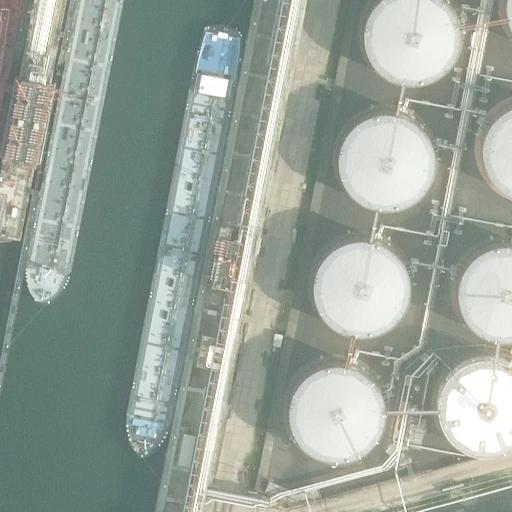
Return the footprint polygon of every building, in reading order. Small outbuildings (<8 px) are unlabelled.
[(458,26),(458,25),(457,14),(453,5),(450,0),(368,0),(365,5),(362,14),(361,25),(362,35),(365,44),(369,53),(375,60),(383,66),(390,70),(398,73),(409,74),(420,73),(428,70),(436,66),(444,60),(449,53),(454,44),(457,36),(458,26)] [(511,0),(502,0),(503,2),(504,11),(507,20),(510,27),(511,29),(511,0)] [(511,93),(504,96),(496,102),(489,109),(483,119),(480,128),(479,136),(479,145),(481,154),(485,164),(490,171),(498,178),(506,183),(511,185),(511,93)] [(437,156),(437,155),(436,145),(433,136),(428,127),(422,119),(414,113),(405,109),(396,107),(385,106),(376,108),(367,111),(358,116),(352,122),(346,130),(342,138),(340,146),(339,155),(340,164),(342,174),(347,182),(353,189),(361,196),(369,201),(379,204),(386,205),(397,204),(407,201),(416,196),(423,190),(428,184),(433,176),(436,166),(437,156)] [(412,283),(412,282),(411,272),(408,261),(403,252),(398,246),(389,239),(380,234),(373,232),(363,231),(352,231),(343,234),(333,239),(326,244),(320,251),(314,261),(311,269),(310,281),(311,292),(314,301),(318,310),(324,317),(330,323),(339,328),(350,332),(358,333),(368,333),(378,330),(387,326),(395,320),(401,313),(408,303),(411,294),(412,283)] [(511,237),(505,237),(494,237),(486,239),(477,243),(470,249),(463,257),(458,266),(455,274),(454,284),(455,293),(457,302),(461,310),(466,318),(473,323),(482,329),(492,333),(501,334),(511,332),(511,237)] [(511,356),(506,353),(497,350),(488,349),(477,350),(468,352),(460,357),(453,362),(447,369),(441,378),(438,387),(437,396),(437,406),(440,415),(444,424),(449,432),(456,438),(466,444),(475,447),(485,448),(495,447),(503,445),(511,440),(511,356)] [(386,407),(386,406),(385,396),(382,386),(376,376),(370,369),(363,363),(353,359),(345,357),(333,356),(324,357),(318,359),(312,362),(305,366),(297,373),(292,380),(288,390),(285,399),(285,407),(286,417),(290,428),(295,436),(301,444),(310,450),(318,454),(327,456),(336,457),(344,456),(354,454),(362,450),(371,443),(377,436),(382,426),(385,417),(386,407)]
